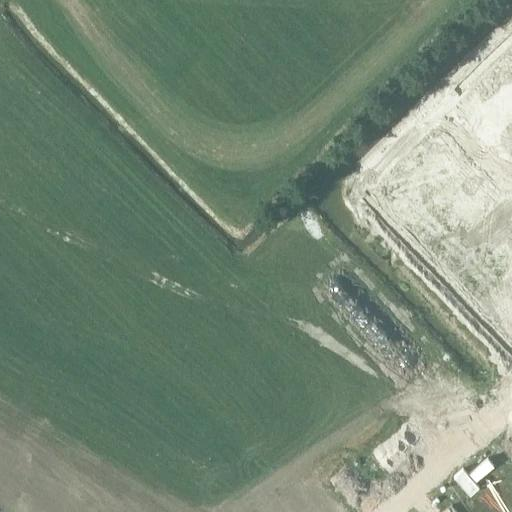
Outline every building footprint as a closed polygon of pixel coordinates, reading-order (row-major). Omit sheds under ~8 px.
[(206,0),(204,2),(219,17),(237,0),(206,0)] [(252,0),(237,0),(219,17),(235,34),(261,9),(252,0)] [(319,0),(315,0),(312,4),(320,12),(326,7),(319,0)] [(391,0),(384,0),(372,11),(397,38),(413,23),(391,0)] [(421,0),(391,0),(413,23),(429,8),(421,0)] [(372,11),(356,27),(381,53),(397,38),(372,11)] [(267,15),(240,40),(256,56),(282,31),(267,15)] [(339,21),(333,26),(341,35),(347,30),(339,21)] [(282,31),(256,56),(271,72),(297,47),(282,31)] [(354,37),(348,42),(356,51),(362,45),(354,37)] [(362,45),(356,51),(364,59),(370,54),(362,45)] [(297,47),(271,72),(286,88),(312,63),(297,47)] [(511,57),(499,70),(511,83),(511,57)] [(312,63),(286,88),(301,103),(327,78),(312,63)] [(498,69),(481,85),(482,86),(510,115),(511,112),(511,83),(499,70),(498,69)] [(44,87),(26,104),(35,114),(42,107),(57,124),(89,94),(72,77),(52,96),(44,87)] [(327,78),(301,103),(316,120),(343,95),(327,78)] [(482,86),(468,100),(495,129),(510,115),(482,86)] [(89,94),(57,124),(73,141),(66,147),(75,157),(94,139),(85,131),(104,114),(88,97),(89,95),(89,94)] [(467,98),(450,115),(478,145),(495,129),(468,100),(467,98)] [(447,128),(440,133),(449,143),(455,137),(447,128)] [(455,137),(449,143),(456,152),(463,146),(455,137)] [(105,151),(86,168),(95,178),(102,171),(118,188),(149,158),(148,158),(147,159),(131,142),(113,160),(105,151)] [(3,148),(0,150),(0,162),(2,165),(10,156),(3,148)] [(10,156),(2,165),(9,173),(18,164),(10,156)] [(149,158),(118,188),(134,204),(127,211),(136,221),(154,203),(146,195),(166,176),(149,158)] [(401,158),(368,190),(384,206),(417,175),(401,158)] [(477,160),(473,165),(481,172),(484,168),(477,160)] [(486,167),(481,172),(487,179),(493,174),(486,167)] [(417,175),(384,206),(399,222),(432,191),(417,175)] [(33,180),(24,188),(31,196),(40,188),(33,180)] [(40,188),(31,196),(39,204),(48,196),(40,188)] [(511,196),(505,190),(500,194),(508,203),(511,200),(511,196)] [(432,191),(399,222),(411,235),(445,204),(432,191)] [(445,204),(411,235),(427,252),(461,221),(445,204)] [(171,221),(152,238),(161,248),(168,241),(184,258),(214,230),(197,212),(179,229),(171,221)] [(461,221),(427,252),(443,269),(476,238),(461,221)] [(214,230),(184,258),(200,274),(193,281),(202,290),(220,273),(212,264),(230,247),(214,230)] [(0,236),(0,256),(10,247),(0,236)] [(482,244),(450,276),(466,292),(498,261),(482,244)] [(511,275),(498,261),(466,292),(480,308),(511,276),(511,275)] [(99,272),(91,280),(99,289),(107,281),(99,272)] [(511,276),(480,308),(496,324),(511,308),(511,276)] [(91,280),(83,288),(91,296),(99,289),(91,280)] [(75,295),(67,303),(75,312),(83,304),(75,295)] [(138,297),(122,313),(147,339),(163,324),(138,297)] [(511,309),(496,324),(510,339),(511,337),(511,309)] [(122,313),(106,327),(130,353),(145,339),(146,340),(147,339),(122,313)] [(52,317),(44,325),(52,333),(60,326),(52,317)] [(315,324),(198,437),(238,480),(357,368),(315,324)] [(44,325),(36,332),(44,341),(52,333),(44,325)] [(106,327),(90,342),(114,368),(130,353),(106,327)] [(90,342),(75,357),(100,384),(101,383),(99,382),(114,368),(90,342)] [(75,357),(58,373),(84,400),(100,384),(75,357)] [(394,404),(285,511),(372,511),(438,447),(394,404)] [(511,511),(511,428),(505,421),(450,477),(485,511),(511,511)] [(198,449),(173,472),(211,511),(213,511),(236,490),(198,449)] [(31,475),(12,492),(22,502),(29,495),(44,511),(75,482),(73,483),(57,466),(39,483),(31,475)] [(75,482),(44,511),(79,511),(92,500),(75,482)] [(257,511),(236,490),(213,511),(257,511)]
